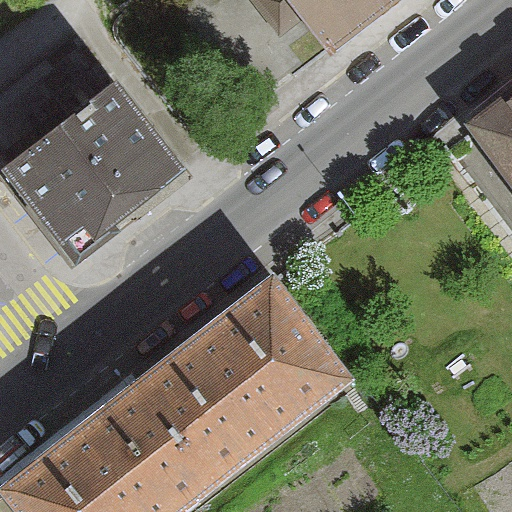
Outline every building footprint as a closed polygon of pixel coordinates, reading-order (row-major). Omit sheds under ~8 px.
[(252,0),(280,35),(302,18),(329,52),(396,0),(252,0)] [(82,45),(0,108),(0,153),(5,159),(109,79),(82,45)] [(112,83),(8,163),(19,176),(70,242),(72,244),(75,244),(77,244),(81,241),(85,245),(176,176),(172,171),(173,169),(173,166),(173,163),(112,83)] [(511,99),(479,124),(511,167),(511,99)] [(74,442),(8,494),(23,511),(174,511),(343,379),(270,287),(204,338),(139,390),(74,442)]
